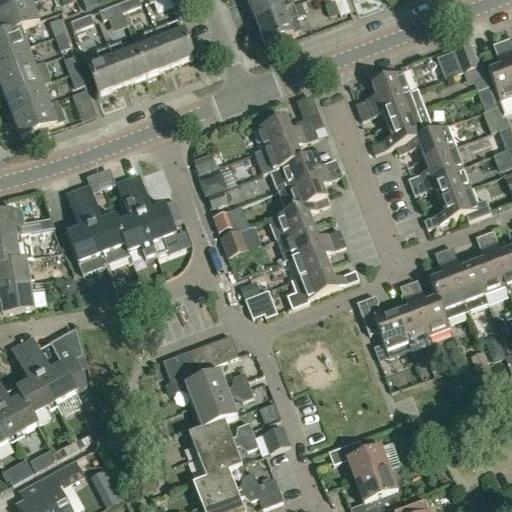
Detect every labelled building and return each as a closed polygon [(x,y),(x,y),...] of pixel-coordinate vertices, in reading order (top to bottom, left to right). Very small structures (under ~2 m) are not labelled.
[(0,0),(0,17),(32,6),(29,0),(0,0)] [(71,0),(59,0),(64,10),(74,6),(71,0)] [(136,0),(118,7),(122,17),(142,10),(137,0),(136,0)] [(248,0),(246,1),(255,25),(293,10),(289,0),(283,0),(279,2),(278,0),(248,0)] [(328,0),(331,6),(334,4),(340,19),(350,16),(343,0),(328,0)] [(20,32),(39,25),(45,22),(42,13),(35,16),(32,6),(0,17),(0,30),(3,38),(20,32)] [(122,17),(118,7),(99,15),(103,25),(122,17)] [(301,7),(293,10),(255,25),(264,48),(293,37),(289,25),(305,19),(301,7)] [(94,28),(91,18),(71,26),(74,35),(94,28)] [(55,41),(65,37),(59,22),(50,26),(55,41)] [(194,62),(179,24),(155,33),(170,72),(194,62)] [(0,61),(27,51),(20,32),(3,38),(0,39),(0,61)] [(170,72),(155,33),(143,38),(147,47),(135,52),(147,81),(170,72)] [(71,51),(65,37),(55,41),(61,55),(71,51)] [(501,44),(511,72),(511,46),(510,41),(501,44)] [(511,99),(511,72),(501,44),(493,47),(500,68),(487,73),(499,104),(511,99)] [(147,81),(135,52),(124,56),(121,47),(108,52),(123,90),(147,81)] [(479,70),(471,50),(457,55),(465,75),(468,74),(479,70)] [(0,82),(34,70),(27,51),(0,61),(0,82)] [(123,90),(108,52),(96,56),(100,66),(88,70),(99,99),(123,90)] [(465,75),(457,55),(441,61),(449,82),(465,75)] [(64,64),(70,78),(79,74),(74,60),(64,64)] [(34,70),(0,82),(0,87),(6,103),(42,89),(51,85),(44,66),(34,70)] [(85,89),(79,74),(70,78),(75,93),(85,89)] [(355,107),(358,116),(410,96),(402,75),(371,87),(376,99),(355,107)] [(485,77),(477,80),(482,93),(490,90),(485,77)] [(49,108),(42,89),(6,103),(13,122),(49,108)] [(489,91),(479,94),(482,102),(491,98),(489,91)] [(410,96),(358,116),(362,125),(382,117),(387,129),(418,117),(426,114),(418,93),(410,96)] [(72,99),(75,109),(90,103),(86,94),(72,99)] [(511,113),(511,99),(499,104),(504,117),(511,113)] [(49,136),(47,131),(64,124),(57,105),(49,108),(13,122),(21,141),(30,137),(33,143),(49,136)] [(418,117),(387,129),(391,141),(371,149),(374,158),(395,150),(395,149),(426,137),(426,136),(433,134),(426,114),(418,117)] [(262,153),(315,133),(323,130),(318,118),(296,126),(297,130),(291,133),(286,120),(255,132),(262,153)] [(496,123),(500,133),(507,130),(504,120),(496,123)] [(447,129),(433,134),(426,136),(426,137),(395,149),(395,150),(398,158),(419,150),(424,162),(455,150),(447,129)] [(498,135),(506,154),(511,152),(511,137),(509,131),(498,135)] [(278,170),(301,161),(297,150),(318,142),(315,133),(262,153),(253,156),(262,178),(269,175),(271,175),(279,172),(278,170)] [(411,191),(463,171),(455,150),(424,162),(428,174),(408,182),(411,191)] [(277,195),(287,191),(339,171),(336,163),(315,171),(310,158),(301,161),(278,170),(279,172),(271,175),(269,175),(277,195)] [(232,194),(241,191),(235,170),(226,173),(232,194)] [(339,171),(287,191),(277,195),(285,215),(295,211),(295,212),(326,200),(322,188),(343,180),(339,171)] [(440,203),(471,192),(463,171),(411,191),(414,200),(435,192),(440,203)] [(164,243),(176,238),(165,208),(152,213),(139,178),(128,183),(157,259),(169,255),(164,243)] [(129,222),(119,226),(117,226),(126,249),(125,249),(128,257),(140,252),(145,264),(157,259),(128,183),(116,187),(129,222)] [(90,189),(78,193),(103,258),(125,249),(126,249),(117,226),(119,226),(116,218),(103,223),(90,189)] [(476,206),(471,192),(440,203),(444,216),(423,223),(427,233),(465,219),(467,225),(490,216),(485,203),(476,206)] [(66,237),(78,268),(82,279),(107,269),(102,258),(103,258),(78,193),(66,197),(80,232),(66,237)] [(276,244),(314,229),(309,216),(330,208),(326,200),(295,212),(295,211),(285,215),(267,222),(276,244)] [(22,215),(19,213),(0,215),(0,241),(17,239),(15,230),(22,229),(24,226),(22,215)] [(211,219),(217,235),(229,230),(223,215),(211,219)] [(290,261),(342,241),(339,232),(318,240),(314,229),(276,244),(284,265),(290,262),(290,261)] [(246,253),(238,233),(219,240),(227,260),(246,253)] [(511,286),(511,250),(501,255),(493,234),(484,237),(504,289),(511,286)] [(28,237),(17,239),(0,241),(0,267),(27,263),(33,262),(28,237)] [(484,297),(504,289),(484,237),(475,241),(483,262),(471,266),(484,297)] [(290,261),(290,262),(298,282),(329,270),(325,258),(346,250),(342,241),(290,261)] [(443,253),(466,316),(488,307),(484,297),(471,266),(460,271),(452,250),(443,253)] [(442,313),(446,323),(466,316),(443,253),(434,256),(442,277),(430,282),(436,300),(442,313)] [(0,292),(31,288),(27,263),(0,267),(0,292)] [(307,303),(359,284),(354,274),(334,281),(329,270),(298,282),(290,285),(295,296),(286,300),(291,314),(309,307),(307,303)] [(128,286),(132,297),(142,293),(138,282),(128,286)] [(408,287),(428,339),(449,331),(446,323),(442,313),(436,300),(425,304),(417,283),(408,287)] [(407,347),(408,347),(428,339),(408,287),(399,290),(407,311),(395,316),(407,347)] [(3,319),(35,314),(31,288),(0,292),(0,305),(1,305),(3,319)] [(502,290),(484,297),(488,307),(488,308),(507,301),(506,299),(502,290)] [(83,311),(93,310),(91,299),(81,301),(83,311)] [(256,299),(244,303),(252,322),(263,318),(256,299)] [(369,339),(378,335),(388,362),(411,353),(408,347),(407,347),(395,316),(384,320),(376,299),(357,306),(369,339)] [(217,344),(225,366),(239,361),(230,339),(217,344)] [(21,346),(54,407),(77,394),(77,395),(79,394),(79,393),(87,389),(84,377),(74,359),(62,366),(62,365),(60,366),(50,372),(32,340),(21,346)] [(203,349),(212,371),(225,366),(217,344),(203,349)] [(15,391),(20,400),(22,399),(32,419),(33,418),(54,407),(21,346),(10,352),(28,384),(15,391)] [(190,354),(198,377),(212,371),(203,349),(190,354)] [(176,360),(184,382),(198,377),(190,354),(176,360)] [(184,382),(176,360),(163,365),(171,387),(184,382)] [(194,410),(250,389),(245,376),(235,380),(231,390),(227,392),(220,374),(185,387),(194,410)] [(0,386),(0,412),(15,440),(39,427),(33,418),(32,419),(22,399),(20,400),(11,405),(0,386)] [(202,432),(225,424),(238,419),(231,401),(235,399),(244,405),(255,400),(250,389),(194,410),(202,432)] [(0,448),(15,440),(0,412),(0,448)] [(320,416),(306,421),(313,441),(327,437),(320,416)] [(198,460),(254,439),(249,426),(239,430),(236,439),(232,441),(225,424),(202,432),(189,437),(198,460)] [(290,450),(283,431),(272,435),(279,454),(290,450)] [(79,452),(93,445),(89,438),(75,445),(79,452)] [(254,439),(198,460),(206,482),(229,473),(242,468),(235,450),(239,449),(248,455),(258,451),(254,439)] [(79,452),(75,445),(63,452),(66,459),(79,452)] [(355,485),(389,472),(400,468),(392,445),(357,458),(352,446),(329,455),(334,468),(347,463),(355,485)] [(93,489),(116,476),(106,461),(84,474),(93,489)] [(69,511),(59,494),(82,481),(83,481),(73,465),(40,484),(46,494),(16,510),(16,511),(69,511)] [(385,511),(402,506),(389,472),(355,485),(363,506),(351,511),(350,511),(385,511)] [(258,489),(258,488),(253,476),(242,480),(240,489),(236,491),(229,473),(206,482),(193,487),(202,511),(258,489)] [(261,511),(264,511),(283,505),(274,482),(258,488),(258,489),(202,511),(243,511),(239,501),(244,499),(251,505),(258,502),(261,511)]
